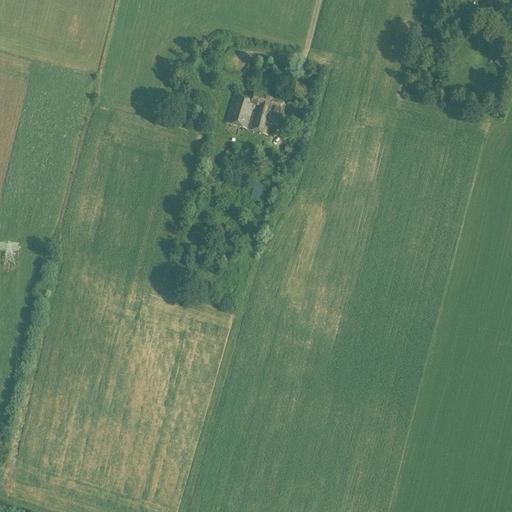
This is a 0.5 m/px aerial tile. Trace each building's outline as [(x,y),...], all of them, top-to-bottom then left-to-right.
[(501,56),(494,64),(504,71),(510,64),(501,56)] [(252,100),(235,95),(226,125),(268,137),(271,125),(273,126),(276,115),(279,116),(282,104),(253,95),(252,100)] [(297,157),(299,149),(286,146),(284,153),(297,157)] [(262,148),(258,157),(271,162),(274,153),(262,148)] [(250,188),(248,198),(251,199),(260,201),(264,187),(256,185),(255,189),(250,187),(250,188)]
